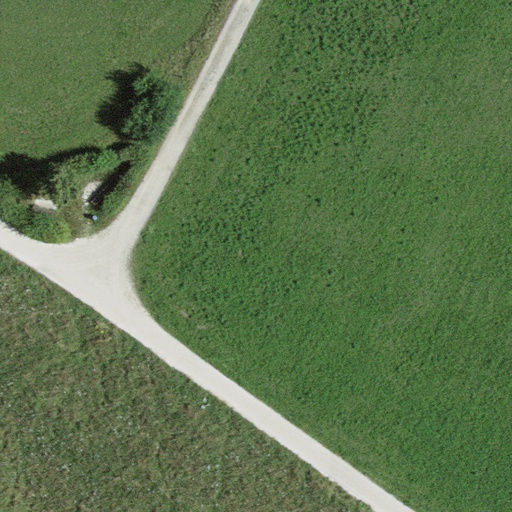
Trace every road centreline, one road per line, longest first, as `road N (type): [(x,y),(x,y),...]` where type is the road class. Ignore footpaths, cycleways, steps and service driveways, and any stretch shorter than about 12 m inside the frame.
road 1 (track): [(418,511),(0,215)]
road 2 (track): [(97,283),(245,0)]
